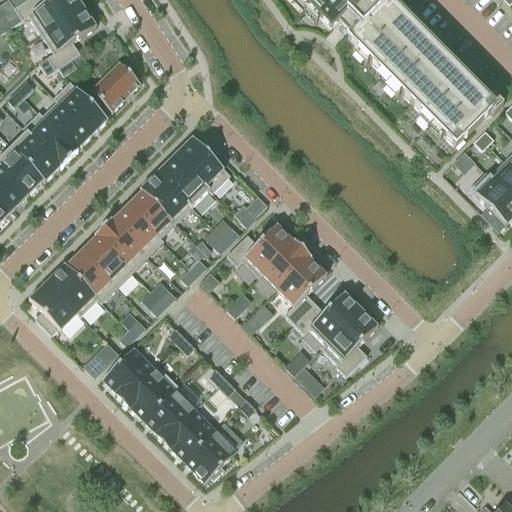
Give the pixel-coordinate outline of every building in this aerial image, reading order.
[(28,21),(40,40),(82,12),(73,0),(57,0),(45,8),(40,0),(32,0),(13,13),(21,25),(28,21)] [(442,139),(454,151),(489,116),(492,119),(502,109),(496,103),(491,108),(386,2),(376,12),(363,0),(295,0),(297,1),(297,0),(330,32),(337,25),(350,38),(346,42),(379,76),(382,73),(403,94),(400,96),(422,118),(425,115),(445,136),(442,139)] [(511,0),(506,0),(503,4),(508,9),(511,5),(511,0)] [(0,17),(10,33),(21,25),(13,13),(8,5),(0,9),(0,17)] [(94,31),(82,12),(40,40),(52,59),(46,63),(54,75),(57,73),(70,65),(79,59),(72,48),(95,32),(95,31),(94,31)] [(0,39),(10,33),(0,17),(0,39)] [(46,81),(54,75),(46,63),(38,68),(46,81)] [(75,73),(70,65),(57,73),(63,81),(75,73)] [(90,96),(84,102),(83,103),(104,124),(105,123),(110,117),(111,117),(112,117),(111,116),(138,90),(139,90),(140,89),(118,67),(117,68),(117,69),(91,95),(90,95),(89,96),(90,96)] [(25,86),(16,96),(23,103),(32,93),(25,86)] [(52,103),(56,107),(56,106),(90,140),(106,125),(106,126),(107,125),(105,123),(104,124),(83,103),(84,102),(69,86),(52,103)] [(13,112),(23,103),(16,96),(6,105),(13,112)] [(76,155),(90,140),(56,106),(56,107),(42,120),(41,121),(75,155),(76,155)] [(511,125),(511,124),(511,114),(509,111),(503,117),(511,125)] [(21,133),(25,137),(26,136),(60,171),(59,171),(60,173),(77,156),(76,155),(75,155),(41,121),(42,120),(38,117),(21,133)] [(45,186),(59,171),(60,171),(26,136),(25,137),(10,151),(43,184),(42,185),(44,187),(45,186)] [(492,144),(484,136),(478,141),(487,150),(492,144)] [(473,147),(481,155),(487,150),(478,141),(473,147)] [(191,143),(174,160),(208,195),(207,195),(211,199),(229,181),(203,154),(205,151),(196,142),(193,144),(191,142),(190,143),(191,143)] [(0,171),(27,199),(42,185),(43,184),(10,151),(0,161),(0,171)] [(458,162),(466,170),(472,165),(464,156),(458,162)] [(511,175),(511,157),(503,166),(511,175)] [(174,160),(157,177),(191,212),(207,195),(208,195),(174,160)] [(511,205),(511,175),(503,166),(488,181),(511,205)] [(0,202),(12,215),(27,199),(0,171),(0,202)] [(174,228),(191,212),(157,177),(140,194),(140,193),(139,194),(141,196),(142,195),(174,228)] [(485,178),(468,194),(486,212),(480,219),(492,231),(499,225),(504,231),(505,230),(505,229),(511,222),(511,205),(488,181),(485,177),(485,178)] [(159,243),(174,228),(142,195),(141,196),(126,211),(159,244),(159,243)] [(0,226),(12,215),(0,202),(0,226)] [(242,210),(233,220),(238,225),(245,232),(255,223),(248,216),(242,210)] [(163,246),(159,243),(159,244),(126,211),(111,225),(111,226),(146,262),(163,246)] [(131,277),(146,262),(111,226),(111,225),(110,224),(93,241),(95,242),(96,241),(131,277)] [(257,283),(261,279),(260,279),(292,247),(292,246),(277,231),(277,230),(276,230),(256,250),(246,240),(225,261),(236,271),(241,266),(257,283)] [(231,233),(221,242),(228,249),(238,240),(231,233)] [(116,293),(131,277),(96,241),(95,242),(80,256),(116,293)] [(219,259),(228,249),(221,242),(212,252),(219,259)] [(261,279),(276,295),(308,263),(309,264),(310,262),(293,245),(292,246),(292,247),(260,279),(261,279)] [(100,309),(116,293),(80,256),(65,271),(64,272),(97,305),(100,309)] [(324,279),(309,264),(308,263),(276,295),(292,311),(283,319),(293,329),(314,309),(305,300),(326,280),(325,279),(324,279)] [(198,265),(189,274),(196,281),(205,272),(198,265)] [(79,322),(97,305),(64,272),(65,271),(63,269),(62,270),(63,270),(46,287),(77,318),(76,319),(79,322)] [(186,291),(196,281),(189,274),(179,284),(186,291)] [(201,287),(209,295),(217,287),(209,279),(201,287)] [(60,335),(76,319),(77,318),(46,287),(29,303),(28,304),(41,317),(34,324),(51,341),(58,334),(59,336),(60,335)] [(168,295),(158,305),(165,312),(175,302),(168,295)] [(308,334),(323,349),(324,350),(360,315),(344,299),(344,298),(343,298),(323,318),(314,309),(293,329),(303,339),(308,334)] [(156,321),(165,312),(158,305),(149,314),(156,321)] [(232,306),(225,313),(234,323),(242,316),(232,306)] [(376,331),(360,315),(324,350),(323,349),(320,353),(336,369),(335,371),(345,382),(366,361),(356,351),(377,331),(376,330),(376,331)] [(251,320),(243,329),(251,337),(260,329),(251,320)] [(137,326),(128,335),(135,342),(144,333),(137,326)] [(168,341),(177,350),(184,343),(175,334),(168,341)] [(125,352),(135,342),(128,335),(118,345),(125,352)] [(194,353),(184,343),(177,350),(187,360),(194,353)] [(108,369),(118,359),(111,352),(101,361),(108,369)] [(114,399),(121,406),(154,374),(153,373),(133,353),(101,384),(115,397),(114,399)] [(94,360),(82,372),(93,383),(105,371),(94,360)] [(289,368),(284,372),(293,382),(298,377),(289,368)] [(156,370),(153,373),(154,374),(121,406),(128,413),(130,412),(143,425),(174,394),(175,395),(178,392),(156,370)] [(314,382),(304,372),(294,382),(304,392),(314,382)] [(208,382),(218,391),(225,384),(215,375),(208,382)] [(234,394),(225,384),(218,391),(227,401),(234,394)] [(194,415),(175,395),(174,394),(143,425),(156,438),(154,440),(162,447),(194,415)] [(248,421),(255,414),(245,405),(238,412),(248,421)] [(214,435),(194,415),(162,447),(169,454),(170,453),(183,466),(214,435)] [(235,457),(218,439),(214,435),(183,466),(187,470),(204,487),(210,482),(212,484),(222,475),(220,472),(235,457)]
